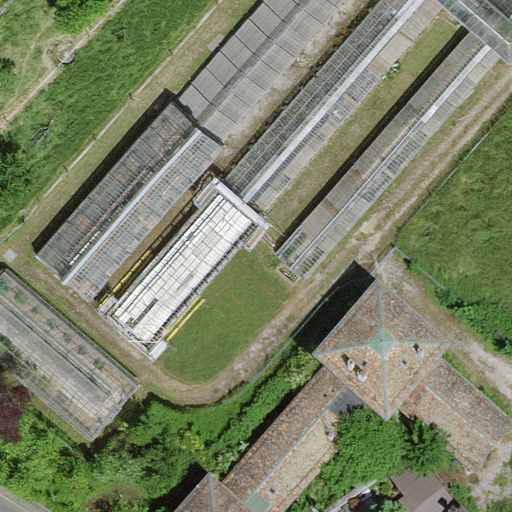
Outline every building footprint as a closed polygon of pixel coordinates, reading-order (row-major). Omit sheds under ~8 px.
[(268,0),(51,261),(91,295),(346,0),(268,0)] [(380,0),(105,316),(147,352),(448,5),(452,0),(380,0)] [(278,251),(307,275),(511,42),(511,0),(488,0),(474,28),(278,251)] [(452,0),(448,5),(474,28),(488,0),(452,0)] [(136,384),(6,271),(0,278),(0,355),(94,437),(136,384)] [(399,407),(477,470),(511,438),(511,426),(436,361),(444,352),(380,293),(322,360),(331,369),(376,409),(385,422),(399,407)] [(192,511),(283,511),(376,409),(331,369),(220,499),(212,490),(192,511)] [(462,511),(421,453),(392,473),(419,511),(462,511)]
